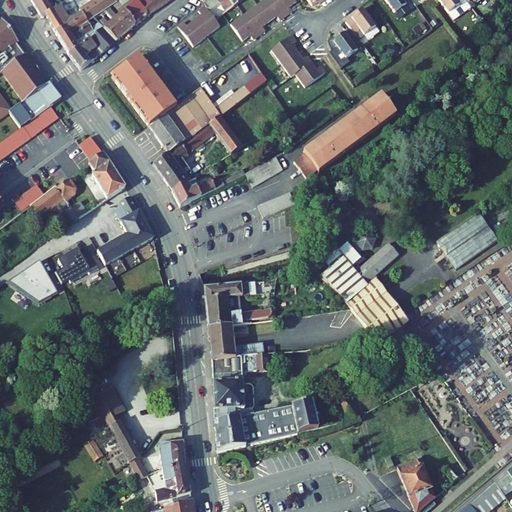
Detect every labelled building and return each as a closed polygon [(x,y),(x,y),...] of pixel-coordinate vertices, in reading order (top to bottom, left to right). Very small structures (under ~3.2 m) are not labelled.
[(30,0),(42,19),(45,17),(45,16),(55,10),(51,2),(54,0),(30,0)] [(96,0),(80,11),(77,7),(65,14),(61,7),(55,10),(45,16),(45,17),(56,35),(64,29),(68,35),(80,27),(104,12),(109,9),(113,6),(118,3),(122,0),(96,0)] [(135,26),(148,17),(137,1),(135,0),(122,0),(118,3),(125,11),(135,26)] [(170,0),(150,0),(149,1),(148,0),(135,0),(137,1),(148,17),(171,0),(170,0)] [(200,0),(216,21),(244,0),(200,0)] [(281,21),(286,17),(273,0),(266,0),(258,6),(270,23),(277,17),(280,22),(281,21)] [(289,9),(297,3),(294,0),(273,0),(286,17),(292,13),(289,9)] [(405,0),(384,0),(395,14),(407,6),(404,1),(405,0)] [(438,0),(454,22),(471,9),(464,0),(438,0)] [(135,26),(125,11),(118,3),(113,6),(120,15),(117,18),(128,32),(135,26)] [(263,28),(270,23),(258,6),(245,16),(260,37),(266,32),(263,28)] [(411,12),(407,6),(395,14),(400,20),(411,12)] [(194,22),(207,38),(220,27),(205,7),(198,12),(201,16),(194,22)] [(117,18),(111,10),(106,14),(112,22),(110,24),(122,38),(128,32),(117,18)] [(376,28),(363,11),(346,24),(351,30),(359,41),(365,36),(376,28)] [(260,37),(245,16),(231,26),(243,43),(251,37),(254,41),(260,37)] [(105,19),(99,24),(104,30),(117,42),(122,38),(110,24),(105,19)] [(0,120),(12,112),(0,95),(0,75),(2,74),(24,104),(49,85),(27,54),(25,56),(16,44),(18,43),(2,20),(0,21),(0,120)] [(207,38),(194,22),(187,27),(184,23),(178,28),(193,48),(207,38)] [(99,24),(92,30),(87,23),(80,27),(86,36),(87,36),(90,40),(102,55),(117,42),(104,30),(99,24)] [(68,35),(64,29),(56,35),(69,56),(79,49),(90,40),(87,36),(86,36),(80,27),(68,35)] [(380,33),(376,28),(365,36),(369,42),(380,33)] [(351,30),(333,43),(346,60),(358,52),(354,47),(360,43),(359,41),(351,30)] [(281,65),(298,53),(293,46),(297,43),(292,36),(271,51),(281,65)] [(81,72),(102,55),(90,40),(79,49),(69,56),(81,72)] [(400,50),(390,46),(387,53),(388,54),(387,58),(391,60),(393,56),(397,57),(400,50)] [(281,65),(291,79),(295,76),(312,64),(307,57),(303,60),(298,53),(281,65)] [(177,108),(139,58),(112,78),(150,129),(177,108)] [(312,64),(295,76),(305,89),(326,74),(321,68),(317,71),(312,64)] [(19,107),(31,123),(39,117),(41,116),(55,106),(62,101),(50,85),(49,85),(24,104),(19,107)] [(177,108),(150,129),(169,155),(186,143),(220,118),(227,114),(251,96),(245,88),(234,96),(215,110),(213,107),(201,90),(177,108)] [(232,92),(213,107),(215,110),(234,96),(232,92)] [(313,166),(318,172),(319,174),(397,116),(381,96),(304,153),(305,155),(309,161),(313,166)] [(60,119),(52,108),(40,116),(40,117),(31,123),(23,129),(31,140),(60,119)] [(169,155),(153,166),(172,194),(189,184),(175,164),(215,134),(231,156),(242,149),(237,142),(220,118),(186,143),(169,155)] [(0,163),(31,140),(23,129),(0,145),(0,163)] [(249,144),(244,137),(237,142),(242,149),(249,144)] [(103,155),(90,138),(79,146),(92,163),(103,155)] [(95,174),(92,176),(108,201),(125,189),(103,155),(88,165),(95,174)] [(309,161),(305,155),(294,163),(298,169),(309,161)] [(283,172),(276,160),(270,163),(277,175),(283,172)] [(313,166),(309,161),(298,169),(302,175),(313,166)] [(277,175),(270,163),(264,167),(271,179),(277,175)] [(318,172),(313,166),(302,175),(306,181),(318,172)] [(271,179),(264,167),(258,170),(265,182),(271,179)] [(265,182),(258,170),(253,173),(259,185),(265,182)] [(213,185),(211,182),(199,187),(195,179),(189,184),(172,194),(180,209),(245,177),(243,171),(213,185)] [(259,185),(253,173),(246,177),(253,189),(259,185)] [(54,189),(30,208),(53,238),(88,215),(80,203),(71,210),(67,204),(76,197),(73,193),(75,192),(68,182),(56,190),(55,188),(54,189)] [(44,197),(36,186),(14,203),(22,214),(30,208),(44,197)] [(295,207),(290,194),(283,197),(289,210),(295,207)] [(289,210),(283,197),(277,200),(282,212),(289,210)] [(341,197),(332,206),(344,218),(353,209),(341,197)] [(140,214),(131,198),(120,205),(116,214),(121,225),(130,220),(140,214)] [(282,212),(277,200),(271,202),(276,215),(282,212)] [(276,215),(271,202),(265,205),(270,217),(276,215)] [(270,217),(265,205),(258,208),(263,220),(270,217)] [(344,218),(332,206),(326,211),(329,214),(328,215),(337,226),(345,219),(344,218)] [(154,240),(140,214),(130,220),(121,225),(128,237),(98,254),(105,268),(154,240)] [(479,214),(436,244),(456,272),(498,243),(479,214)] [(337,226),(328,215),(325,218),(334,228),(337,226)] [(357,245),(353,248),(363,262),(364,261),(359,255),(362,251),(372,250),(375,241),(369,234),(359,236),(357,245)] [(357,267),(363,262),(353,248),(347,242),(323,263),(329,271),(321,278),(351,310),(380,344),(398,330),(408,323),(376,280),(376,279),(365,265),(360,270),(357,267)] [(388,245),(365,265),(376,279),(376,277),(399,256),(388,245)] [(80,255),(78,251),(58,262),(63,271),(69,282),(70,284),(88,274),(89,276),(98,270),(88,251),(80,255)] [(57,295),(39,263),(8,284),(38,306),(57,295)] [(329,271),(323,263),(314,271),(321,278),(329,271)] [(63,271),(55,276),(61,286),(69,282),(63,271)] [(243,298),(256,297),(255,284),(214,288),(204,289),(205,301),(228,299),(243,298)] [(275,295),(276,287),(263,288),(264,296),(275,295)] [(232,327),(242,326),(242,323),(267,319),(272,315),(272,310),(230,316),(228,305),(243,304),(243,298),(228,299),(205,301),(208,330),(232,327)] [(208,330),(210,343),(224,341),(233,339),(232,327),(208,330)] [(380,344),(389,354),(405,342),(407,341),(398,330),(380,344)] [(415,342),(412,337),(407,341),(410,346),(415,342)] [(263,348),(261,346),(235,349),(233,339),(224,341),(210,343),(211,352),(212,363),(236,359),(264,356),(263,348)] [(215,423),(241,418),(240,412),(244,411),(242,376),(246,375),(246,373),(257,372),(258,373),(268,373),(268,370),(274,369),(273,356),(264,356),(236,359),(212,363),(215,423)] [(106,393),(94,400),(137,479),(147,476),(139,460),(141,459),(106,393)] [(349,399),(342,402),(349,421),(358,418),(349,399)] [(241,418),(215,423),(217,454),(318,430),(312,403),(278,410),(241,418)] [(84,446),(95,462),(103,457),(92,440),(84,446)] [(173,442),(173,445),(158,447),(163,473),(186,468),(183,441),(173,442)] [(400,472),(417,511),(418,511),(421,509),(427,504),(434,498),(436,497),(423,463),(400,472)] [(147,476),(137,479),(147,496),(151,506),(172,500),(190,496),(186,468),(163,473),(166,490),(156,493),(147,476)] [(449,481),(453,485),(457,480),(448,469),(443,473),(449,481)] [(511,491),(511,479),(508,474),(495,485),(504,497),(511,491)] [(484,494),(495,509),(506,500),(504,497),(495,485),(484,494)] [(91,503),(93,509),(120,497),(117,491),(91,503)] [(128,493),(131,501),(137,498),(133,491),(128,493)] [(172,500),(174,507),(192,503),(190,496),(172,500)] [(490,511),(480,497),(470,506),(474,511),(490,511)] [(434,498),(427,504),(431,508),(437,502),(434,498)] [(162,511),(161,511),(193,511),(192,503),(174,507),(162,511)]
